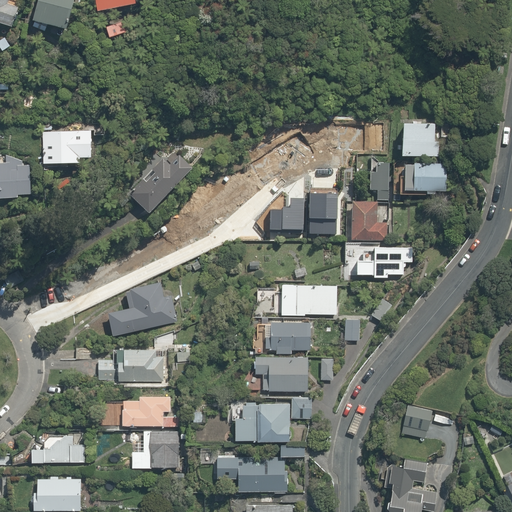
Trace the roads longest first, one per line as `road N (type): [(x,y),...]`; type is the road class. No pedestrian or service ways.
road 1 (residential): [(511,147),(501,216),(478,257),(362,407),(350,444),(349,511)]
road 2 (residential): [(0,309),(21,321),(36,351),(27,394),(0,424)]
